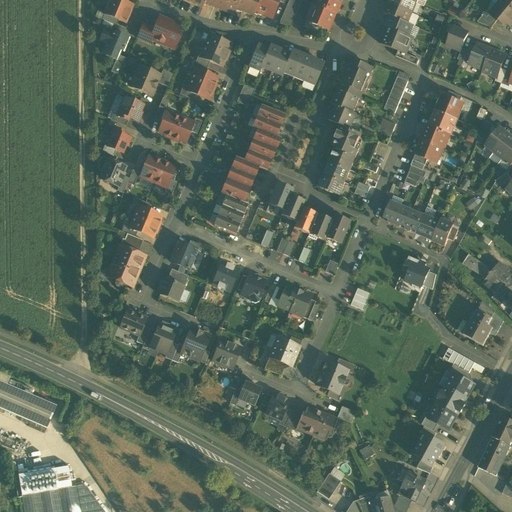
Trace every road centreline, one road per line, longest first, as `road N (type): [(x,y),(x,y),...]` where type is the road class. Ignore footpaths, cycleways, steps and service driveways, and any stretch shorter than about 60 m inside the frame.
road 1 (track): [(80,0),(79,383)]
road 2 (tertiary): [(0,349),(203,450),(300,511)]
road 3 (residential): [(368,223),(428,79),(342,43)]
road 4 (residential): [(175,224),(142,302),(210,327)]
road 5 (residential): [(304,185),(327,126),(312,120),(299,116),(276,175)]
road 6 (residential): [(250,33),(198,165)]
road 7 (secondary): [(436,511),(501,396)]
